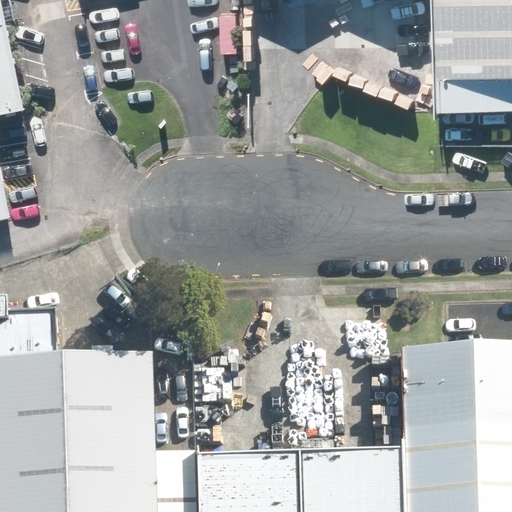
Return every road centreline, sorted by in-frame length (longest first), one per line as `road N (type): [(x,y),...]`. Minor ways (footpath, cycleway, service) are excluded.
road 1 (residential): [(511,226),(348,230),(187,220)]
road 2 (unknown): [(66,189),(33,0)]
road 3 (unknown): [(66,189),(72,250),(60,266),(0,280)]
road 4 (unknown): [(187,220),(66,189)]
